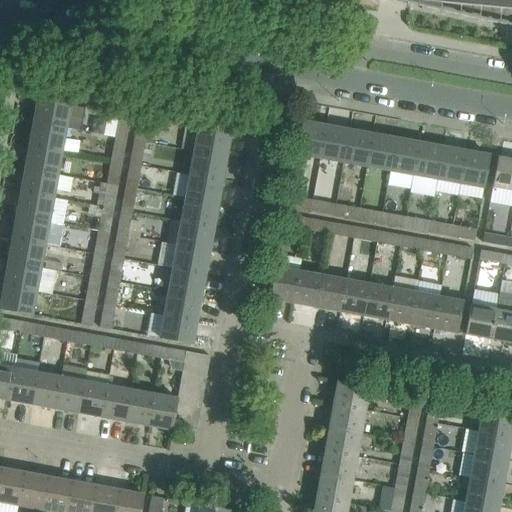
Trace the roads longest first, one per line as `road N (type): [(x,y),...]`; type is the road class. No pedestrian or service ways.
road 1 (residential): [(511,112),(97,37)]
road 2 (residential): [(301,340),(276,488),(203,476)]
road 3 (residential): [(203,476),(229,329),(301,340)]
road 4 (residential): [(203,476),(0,440)]
